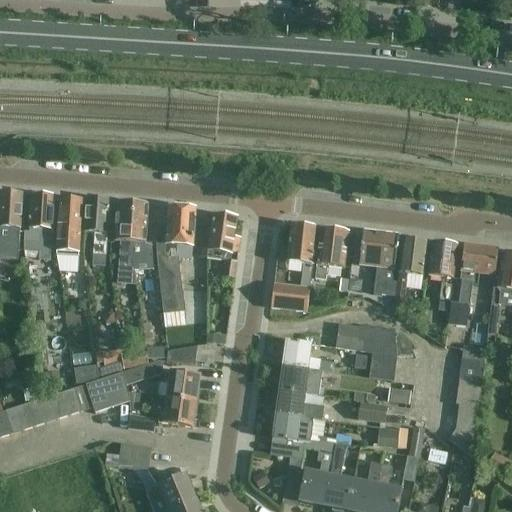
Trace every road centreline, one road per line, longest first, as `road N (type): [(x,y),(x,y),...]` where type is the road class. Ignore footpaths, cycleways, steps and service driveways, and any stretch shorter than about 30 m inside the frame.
road 1 (primary): [(511,75),(339,54),(0,33)]
road 2 (residential): [(511,41),(386,21),(3,0)]
road 3 (residential): [(244,511),(226,472),(262,209)]
road 4 (residential): [(0,173),(245,198),(262,209)]
road 5 (residential): [(262,209),(288,203),(447,225),(477,218),(511,224)]
